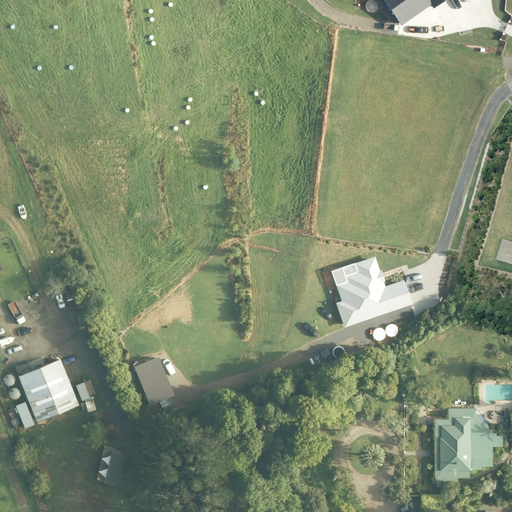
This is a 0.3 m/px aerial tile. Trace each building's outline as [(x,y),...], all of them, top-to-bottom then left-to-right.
[(56,273),(47,277),(49,282),(58,279),(56,273)] [(57,359),(14,376),(32,422),(75,405),(57,359)] [(400,391),(390,391),(389,415),(399,416),(400,391)] [(432,419),(432,481),(440,481),(440,482),(455,482),(455,478),(467,478),(467,470),(479,470),(479,467),(490,467),(490,446),(500,446),(500,435),(490,435),(490,429),(473,413),(473,408),(445,408),(445,419),(432,419)] [(440,511),(441,496),(417,495),(416,511),(440,511)]
